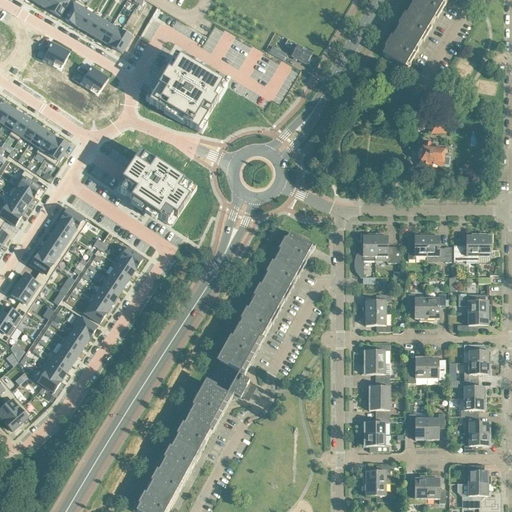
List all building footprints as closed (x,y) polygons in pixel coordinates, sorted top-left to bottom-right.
[(44,0),(41,6),(50,12),(56,0),(44,0)] [(56,0),(50,12),(60,18),(69,3),(70,0),(56,0)] [(413,0),(412,3),(413,4),(406,16),(404,15),(398,26),(399,26),(392,39),(391,38),(384,48),(386,49),(382,56),(407,71),(407,70),(407,69),(406,70),(404,69),(424,35),(427,37),(428,35),(425,34),(442,5),(444,7),(444,8),(449,0),(453,0),(457,2),(457,1),(464,5),(466,0),(413,0)] [(73,5),(64,21),(75,27),(84,11),(87,7),(76,1),(73,5)] [(84,11),(75,27),(84,32),(93,16),(84,11)] [(93,16),(84,32),(93,37),(102,22),(93,16)] [(102,22),(93,37),(102,43),(112,27),(102,22)] [(112,27),(102,43),(112,48),(121,33),(120,33),(112,27)] [(121,33),(112,48),(122,54),(134,35),(123,28),(120,33),(121,33)] [(306,66),(313,55),(304,50),(288,40),(285,46),(294,52),(291,57),(293,58),(293,60),(296,62),(298,61),(306,66)] [(52,45),(43,63),(61,72),(70,54),(52,45)] [(286,56),(273,47),(269,53),(283,61),(286,56)] [(150,102),(149,104),(150,105),(157,109),(158,110),(164,113),(165,114),(166,112),(184,122),(182,124),(184,125),(190,129),(191,129),(197,133),(198,134),(200,132),(217,103),(218,103),(227,88),(197,70),(191,66),(178,59),(176,58),(153,97),(152,98),(150,102)] [(85,71),(79,68),(77,72),(83,76),(85,71)] [(92,69),(81,86),(98,97),(109,80),(92,69)] [(4,105),(0,111),(0,124),(3,126),(13,111),(4,105)] [(13,111),(3,126),(12,132),(22,117),(13,111)] [(12,132),(9,136),(19,142),(22,138),(21,138),(31,123),(22,117),(12,132)] [(31,123),(21,138),(22,138),(30,144),(40,129),(31,123)] [(446,124),(431,123),(431,135),(446,136),(446,124)] [(40,129),(30,144),(39,150),(49,135),(40,129)] [(39,150),(36,154),(46,160),(58,141),(49,135),(39,150)] [(58,141),(46,160),(55,167),(59,162),(60,162),(63,158),(62,157),(68,147),(58,141)] [(436,146),(431,145),(430,144),(429,142),(428,142),(426,142),(425,143),(425,145),(424,147),(423,146),(422,150),(420,149),(419,161),(421,162),(421,165),(422,165),(422,167),(422,168),(423,170),(425,170),(426,170),(427,169),(428,167),(428,166),(449,168),(450,159),(444,158),(445,149),(436,148),(436,146)] [(136,161),(116,191),(171,228),(172,228),(190,200),(187,197),(192,189),(141,154),(136,161)] [(25,172),(14,187),(18,190),(19,190),(34,200),(40,190),(35,186),(38,181),(35,179),(25,172)] [(18,190),(13,199),(28,209),(34,200),(19,190),(18,190)] [(7,207),(7,208),(22,218),(28,209),(13,199),(7,207)] [(3,204),(0,208),(0,224),(2,226),(6,221),(15,228),(22,218),(7,208),(7,207),(3,204)] [(68,211),(61,220),(81,233),(87,223),(82,220),(83,219),(78,215),(77,217),(68,211)] [(61,220),(55,229),(75,242),(81,233),(61,220)] [(0,224),(0,246),(2,248),(8,238),(0,232),(0,230),(2,226),(0,224)] [(55,229),(49,238),(69,251),(75,242),(55,229)] [(264,341),(311,255),(312,255),(315,248),(290,234),(286,241),(285,240),(279,251),(280,252),(273,264),(272,263),(266,274),(268,275),(261,287),(259,286),(253,297),(255,298),(248,311),(246,310),(240,320),(242,321),(239,327),(219,362),(220,363),(216,370),(217,371),(213,379),(212,378),(208,385),(207,385),(200,397),(198,396),(192,407),(194,408),(187,420),(171,449),(170,449),(164,459),(165,460),(158,473),(157,472),(151,482),(153,483),(146,496),(144,495),(138,505),(140,506),(136,511),(169,511),(170,510),(171,511),(179,496),(178,496),(183,487),(183,488),(191,473),(195,464),(196,465),(201,456),(200,456),(212,434),(213,434),(234,395),(241,399),(241,398),(248,401),(252,395),(252,387),(248,385),(249,383),(243,380),(264,341)] [(375,262),(375,235),(361,235),(361,244),(363,244),(363,251),(361,251),(358,254),(356,257),(355,261),(355,265),(355,269),(356,273),(358,276),(361,280),(361,279),(363,279),(364,279),(364,262),(375,262)] [(383,235),(375,235),(375,262),(387,263),(387,264),(401,264),(401,250),(388,250),(388,238),(383,238),(383,235)] [(427,258),(427,235),(419,235),(419,238),(414,238),(414,240),(408,240),(408,261),(414,261),(414,258),(427,258)] [(427,235),(427,258),(427,262),(451,262),(451,249),(445,249),(445,250),(439,250),(439,238),(434,238),(434,235),(427,235)] [(478,258),(478,235),(471,235),(471,238),(466,238),(466,250),(461,250),(461,249),(454,249),(454,262),(466,262),(466,265),(478,265),(478,258)] [(499,252),(491,252),(491,244),(493,244),(493,235),(478,235),(478,258),(490,258),(491,258),(500,258),(499,252)] [(49,238),(43,247),(63,260),(69,251),(49,238)] [(43,247),(37,256),(57,269),(63,260),(43,247)] [(124,248),(117,258),(121,261),(121,260),(136,270),(143,261),(134,254),(135,253),(130,250),(129,251),(124,248)] [(37,256),(31,266),(40,273),(37,278),(47,284),(57,269),(37,256)] [(121,261),(115,269),(130,279),(136,270),(121,260),(121,261)] [(115,269),(109,278),(124,288),(130,279),(115,269)] [(24,277),(18,287),(37,299),(47,284),(37,278),(34,283),(24,277)] [(109,278),(103,287),(118,297),(124,288),(109,278)] [(18,287),(11,296),(20,303),(17,308),(27,314),(37,299),(18,287)] [(103,287),(97,296),(112,306),(118,297),(103,287)] [(62,288),(59,292),(65,296),(68,292),(62,288)] [(427,323),(427,300),(415,300),(415,295),(408,295),(408,308),(414,308),(414,320),(419,320),(419,323),(427,323)] [(439,308),(445,308),(445,295),(439,295),(439,300),(427,300),(427,323),(434,323),(434,320),(439,320),(439,308)] [(97,296),(91,305),(106,315),(112,306),(97,296)] [(363,307),(363,315),(386,315),(386,303),(390,303),(390,296),(378,296),(378,302),(366,302),(366,307),(363,307)] [(485,296),(475,296),(459,296),(459,308),(468,308),(468,315),(491,315),(491,307),(488,307),(488,302),(484,302),(484,297),(485,297),(485,296)] [(91,305),(85,315),(100,325),(106,315),(91,305)] [(4,307),(0,312),(0,318),(17,330),(27,314),(17,308),(14,313),(4,307)] [(386,327),(386,315),(363,315),(363,322),(366,322),(366,327),(378,327),(378,333),(390,333),(390,327),(386,327)] [(491,322),(491,315),(468,315),(468,327),(458,327),(457,333),(476,333),(476,327),(488,327),(488,322),(491,322)] [(78,317),(71,327),(75,330),(75,329),(90,339),(97,329),(78,317)] [(0,318),(0,332),(0,333),(0,339),(7,345),(17,330),(0,318)] [(75,330),(69,338),(84,348),(90,339),(75,329),(75,330)] [(69,338),(63,347),(78,357),(84,348),(69,338)] [(390,364),(390,346),(377,346),(377,353),(365,353),(365,357),(364,357),(364,364),(385,364),(390,364)] [(488,357),(488,353),(483,353),(483,347),(484,347),(484,346),(464,346),(464,353),(469,353),(469,364),(490,364),(490,357),(488,357)] [(63,347),(57,356),(72,366),(78,357),(63,347)] [(19,349),(14,355),(19,363),(26,353),(19,349)] [(57,356),(51,365),(66,375),(72,366),(57,356)] [(427,380),(427,360),(423,360),(423,359),(415,359),(415,360),(409,360),(409,385),(416,385),(416,380),(427,380)] [(431,360),(427,360),(427,380),(438,380),(438,385),(445,385),(445,372),(439,372),(439,359),(431,359),(431,360)] [(385,376),(385,364),(364,364),(364,371),(365,371),(365,376),(377,376),(377,382),(390,382),(390,376),(385,376)] [(490,371),(490,364),(469,364),(469,371),(466,371),(464,373),(464,382),(477,382),(477,376),(488,376),(488,371),(490,371)] [(46,374),(45,374),(60,384),(66,375),(51,365),(46,374)] [(44,372),(37,383),(54,394),(60,384),(45,374),(46,374),(44,372)] [(0,380),(0,398),(3,402),(12,394),(0,380)] [(390,388),(390,382),(377,382),(377,388),(369,388),(369,396),(370,396),(370,400),(390,400),(390,388)] [(477,382),(464,382),(458,382),(458,389),(464,389),(464,400),(484,400),(484,396),(485,396),(485,388),(477,388),(477,382)] [(0,420),(1,421),(2,420),(5,423),(4,424),(5,424),(24,407),(12,394),(3,402),(7,406),(0,412),(0,420)] [(50,395),(47,400),(52,403),(55,399),(50,395)] [(390,412),(390,400),(370,400),(370,404),(369,404),(369,412),(377,412),(377,418),(390,418),(390,412)] [(484,404),(484,400),(464,400),(464,412),(464,418),(477,418),(477,412),(485,412),(485,404),(484,404)] [(24,407),(5,424),(13,433),(32,416),(24,407)] [(438,420),(427,420),(427,440),(431,440),(431,441),(439,441),(439,428),(445,428),(445,415),(438,416),(438,420)] [(427,440),(427,420),(415,420),(415,416),(409,416),(409,428),(415,428),(415,441),(422,441),(422,440),(427,440)] [(390,424),(390,418),(377,418),(377,424),(365,424),(365,429),(364,429),(364,436),(385,436),(385,424),(390,424)] [(477,424),(477,418),(464,418),(464,424),(469,425),(469,436),(490,436),(490,429),(488,429),(488,424),(477,424)] [(385,447),(385,436),(364,436),(364,443),(365,443),(365,448),(371,448),(371,454),(390,454),(390,447),(385,447)] [(490,443),(490,436),(469,436),(469,447),(464,447),(464,454),(477,454),(477,448),(488,448),(488,443),(490,443)] [(390,485),(390,467),(378,467),(378,473),(366,473),(366,478),(363,478),(363,485),(386,485),(390,485)] [(468,478),(468,485),(491,485),(491,478),(488,478),(488,473),(484,473),(484,467),(463,467),(463,473),(464,473),(464,475),(466,478),(468,478)] [(427,500),(427,477),(419,477),(419,480),(415,480),(415,492),(408,492),(408,505),(427,504),(427,500)] [(434,480),(434,477),(427,477),(427,500),(439,500),(439,505),(446,505),(446,492),(439,492),(439,480),(434,480)] [(386,497),(386,485),(363,485),(363,493),(366,493),(366,498),(378,498),(378,504),(390,504),(390,497),(386,497)] [(481,509),(481,498),(488,498),(488,493),(491,493),(491,485),(468,485),(457,485),(458,493),(462,498),(468,498),(468,510),(481,509)]
